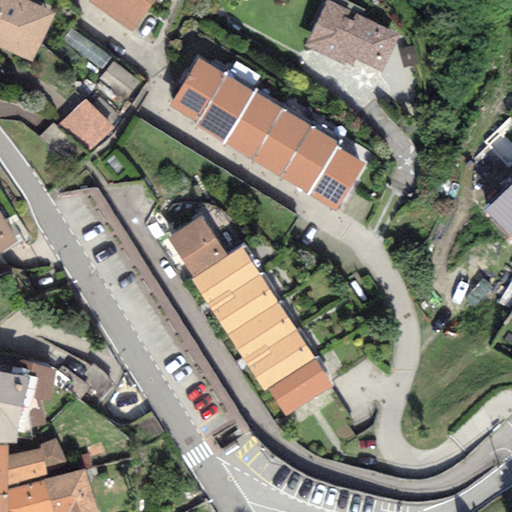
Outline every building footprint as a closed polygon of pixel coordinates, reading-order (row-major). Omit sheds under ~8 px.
[(54,15),(18,0),(0,0),(0,47),(33,62),(54,15)] [(153,0),(95,0),(94,2),(132,30),(153,0)] [(312,13),(315,0),(276,0),(275,4),(312,13)] [(398,38),(329,4),(308,47),(344,65),(348,56),(382,72),(398,38)] [(340,141),(202,62),(171,115),(336,209),(362,165),(335,150),(340,141)] [(93,151),(119,122),(91,98),(66,126),(93,151)] [(511,178),(483,205),(511,235),(511,178)] [(0,250),(16,241),(0,216),(0,250)] [(200,223),(170,242),(264,390),(270,386),(287,414),(328,388),(242,253),(226,264),(200,223)] [(30,374),(0,368),(0,441),(31,441),(30,430),(45,429),(39,402),(47,400),(47,385),(30,385),(30,374)] [(56,444),(9,459),(11,482),(63,465),(56,444)] [(9,446),(0,446),(0,511),(13,511),(12,492),(11,482),(9,459),(9,446)] [(99,511),(86,469),(12,492),(13,511),(99,511)]
